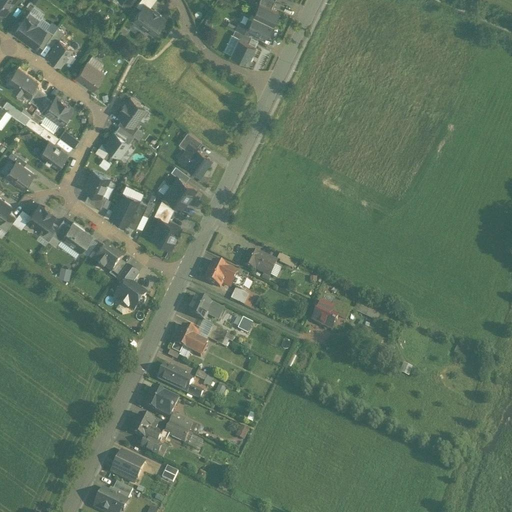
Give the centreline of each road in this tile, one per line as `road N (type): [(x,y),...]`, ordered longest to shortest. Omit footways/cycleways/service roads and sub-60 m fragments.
road 1 (tertiary): [(182,279),(68,511)]
road 2 (tertiary): [(274,86),(182,279)]
road 3 (residential): [(64,189),(96,112),(14,51)]
road 4 (residential): [(182,279),(124,243),(64,189)]
road 5 (residential): [(274,86),(209,55),(175,0)]
